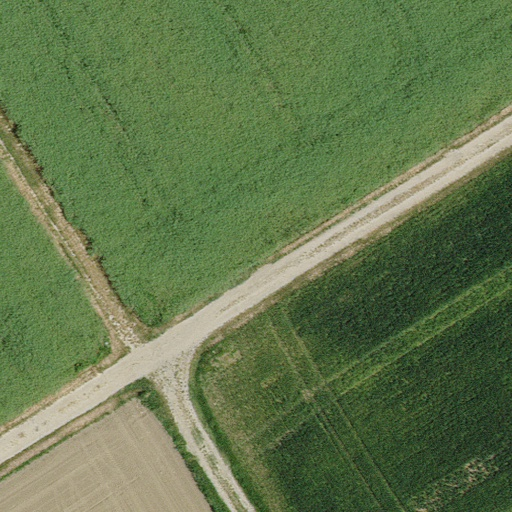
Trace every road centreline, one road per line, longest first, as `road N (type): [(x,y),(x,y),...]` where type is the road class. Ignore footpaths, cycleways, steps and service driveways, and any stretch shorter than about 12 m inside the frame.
road 1 (track): [(147,359),(511,129)]
road 2 (track): [(147,359),(0,122)]
road 3 (track): [(244,511),(147,359)]
road 4 (track): [(0,455),(147,359)]
